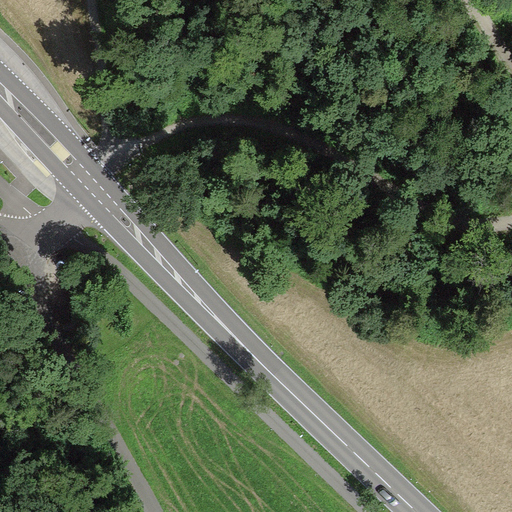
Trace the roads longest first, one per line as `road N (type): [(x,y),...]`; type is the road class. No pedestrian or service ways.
road 1 (track): [(0,185),(372,511)]
road 2 (secondary): [(94,187),(417,511)]
road 3 (track): [(120,145),(195,123),(273,122),(415,207),(473,226),(511,225)]
road 4 (residential): [(20,246),(38,305),(153,511)]
road 5 (track): [(98,0),(120,145)]
road 6 (secondary): [(0,87),(94,187)]
